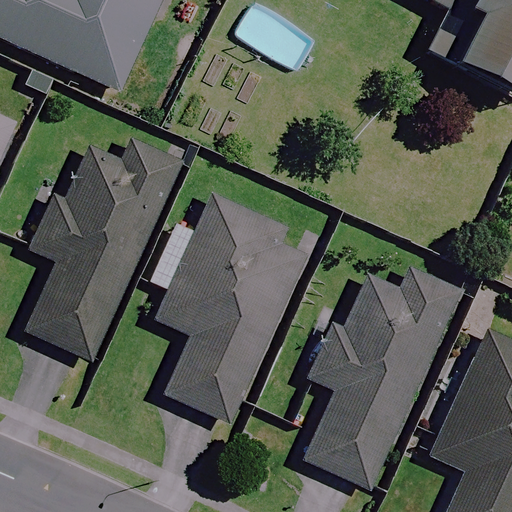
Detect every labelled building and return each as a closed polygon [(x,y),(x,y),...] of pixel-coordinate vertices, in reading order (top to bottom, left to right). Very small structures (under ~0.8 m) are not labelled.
[(0,0),(0,46),(109,96),(153,0),(0,0)] [(511,0),(415,0),(436,10),(414,53),(511,102),(511,0)] [(69,148),(43,207),(22,253),(47,264),(14,335),(80,365),(160,189),(69,148)] [(301,246),(198,200),(183,235),(166,227),(140,285),(159,293),(146,323),(179,338),(152,398),(219,428),(301,246)] [(449,296),(398,273),(389,294),(354,278),(337,315),(327,310),(295,382),(322,394),(291,463),(359,494),(449,296)] [(511,511),(511,350),(476,334),(454,382),(446,379),(423,430),(431,433),(420,459),(454,475),(437,511),(511,511)]
